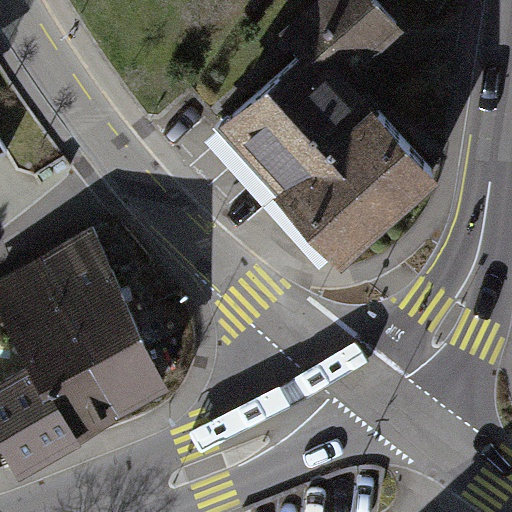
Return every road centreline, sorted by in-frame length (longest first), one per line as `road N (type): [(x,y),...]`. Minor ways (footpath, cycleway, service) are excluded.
road 1 (tertiary): [(12,0),(129,170),(371,399)]
road 2 (secondary): [(511,47),(486,231),(465,299),(410,376),(371,399)]
road 3 (secondary): [(371,399),(138,495)]
road 4 (tertiary): [(371,399),(511,498)]
